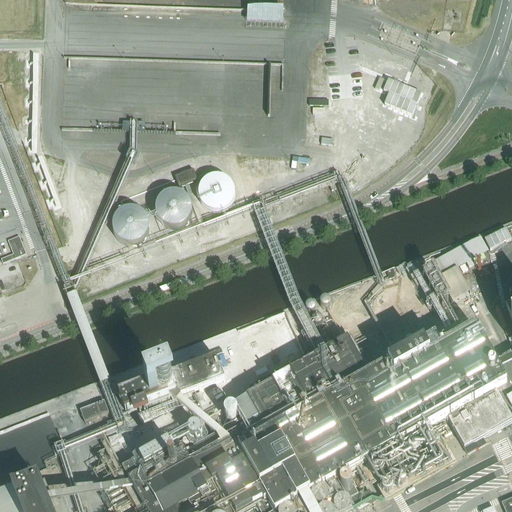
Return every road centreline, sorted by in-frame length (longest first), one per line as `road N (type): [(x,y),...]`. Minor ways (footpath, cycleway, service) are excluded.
road 1 (secondary): [(0,349),(366,206)]
road 2 (secondary): [(480,74),(451,124),(366,206)]
road 3 (secondary): [(366,206),(425,170),(486,90)]
